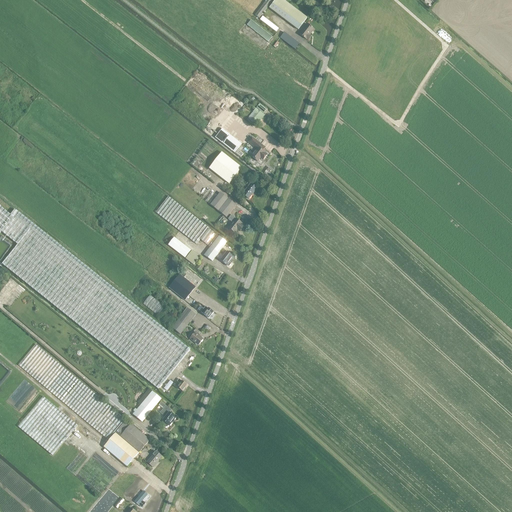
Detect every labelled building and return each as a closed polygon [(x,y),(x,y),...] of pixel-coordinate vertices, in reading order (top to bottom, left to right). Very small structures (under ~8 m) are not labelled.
[(259,18),(271,3),(272,4),(274,0),(267,0),(255,15),(259,18)] [(298,30),(307,18),(288,3),(283,0),(275,0),(270,8),(298,30)] [(276,32),(279,29),(263,16),(260,20),(276,32)] [(268,42),(272,38),(251,20),(247,25),(268,42)] [(310,36),(314,30),(307,24),(299,34),(306,40),(307,39),(308,41),(311,37),(310,36)] [(295,49),(299,44),(284,33),(280,38),(281,38),(295,49)] [(263,114),(267,109),(260,104),(257,108),(263,114)] [(260,122),(265,115),(258,110),(256,108),(253,112),(255,114),(250,120),(254,123),(257,119),(260,122)] [(230,135),(223,144),(235,153),(242,144),(230,135)] [(260,148),(262,145),(253,138),(249,142),(258,149),(252,158),(258,162),(261,158),(263,161),(267,156),(264,154),(266,152),(260,148)] [(222,153),(209,169),(229,184),(242,168),(222,153)] [(249,200),(257,190),(251,184),(242,195),(249,200)] [(208,189),(201,198),(210,205),(213,207),(218,211),(227,218),(236,205),(220,192),(217,196),(208,189)] [(160,208),(156,213),(160,216),(197,244),(200,240),(205,244),(210,247),(204,255),(212,262),(221,251),(225,254),(227,252),(226,251),(222,248),(227,243),(219,236),(214,233),(209,229),(209,228),(169,197),(160,208)] [(231,215),(228,219),(232,222),(228,228),(235,233),(237,230),(240,232),(243,227),(240,225),(242,223),(236,218),(231,215)] [(168,245),(185,258),(191,250),(174,237),(168,245)] [(194,265),(200,257),(192,250),(186,259),(194,265)] [(225,254),(220,260),(227,266),(234,257),(227,252),(225,254)] [(180,275),(170,288),(185,300),(195,288),(180,275)] [(158,316),(160,313),(165,307),(150,295),(143,304),(158,316)] [(180,335),(196,315),(187,308),(171,328),(180,335)] [(199,308),(197,310),(201,313),(201,312),(209,319),(213,314),(205,308),(203,310),(202,311),(199,308)] [(198,346),(203,339),(200,336),(202,333),(196,329),(194,332),(195,332),(189,339),(198,346)] [(18,365),(109,441),(126,420),(36,345),(18,365)] [(183,391),(187,386),(179,379),(177,382),(180,384),(177,387),(183,391)] [(167,390),(174,382),(171,380),(164,388),(167,390)] [(135,414),(133,416),(142,424),(160,403),(162,400),(160,399),(152,393),(137,411),(135,410),(133,412),(135,414)] [(54,456),(79,426),(44,397),(19,427),(54,456)] [(166,418),(163,422),(164,423),(163,424),(164,426),(165,427),(167,427),(168,426),(170,427),(177,419),(170,414),(172,411),(166,407),(161,414),(166,418)] [(132,425),(126,420),(109,441),(104,447),(128,468),(150,441),(131,426),(132,425)] [(157,464),(160,460),(162,457),(156,452),(147,463),(154,468),(158,464),(157,464)] [(142,501),(148,495),(144,492),(136,502),(142,507),(145,504),(142,501)] [(107,497),(100,506),(103,508),(111,500),(107,497)] [(121,497),(115,505),(118,508),(124,499),(121,497)]
